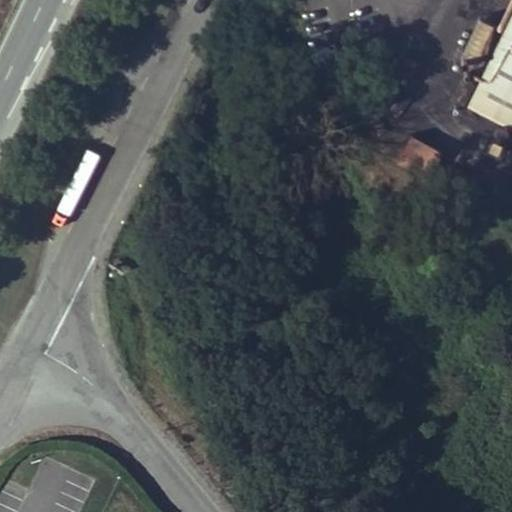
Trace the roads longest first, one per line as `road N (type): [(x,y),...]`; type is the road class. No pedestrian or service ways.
road 1 (unclassified): [(46,313),(199,0)]
road 2 (unclassified): [(208,511),(46,313)]
road 3 (primary): [(0,109),(52,0)]
